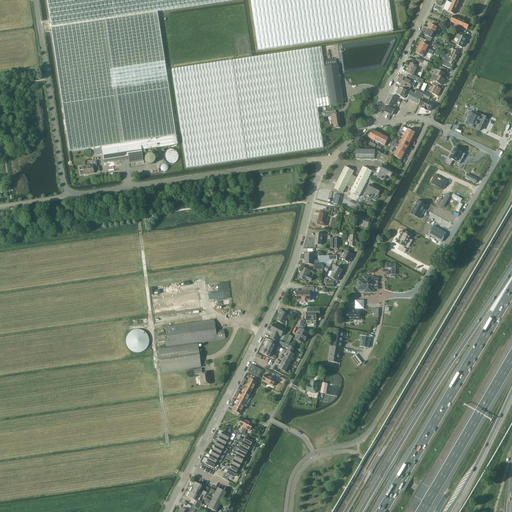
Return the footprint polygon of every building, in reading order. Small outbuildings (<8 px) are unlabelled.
[(46,0),(51,24),(114,15),(115,18),(157,12),(157,11),(234,0),(46,0)] [(250,0),(258,50),(393,30),(388,0),(250,0)] [(454,14),(458,6),(452,3),(448,12),(454,14)] [(114,15),(51,24),(51,28),(62,104),(70,152),(95,148),(98,147),(101,147),(176,136),(169,88),(157,12),(115,18),(114,15)] [(451,22),(459,26),(461,20),(453,16),(451,22)] [(467,29),(470,23),(461,20),(459,26),(467,29)] [(437,28),(430,24),(427,30),(438,35),(439,32),(436,30),(437,28)] [(436,38),(438,35),(427,30),(425,35),(432,39),(433,36),(436,38)] [(462,48),(466,39),(460,36),(461,36),(457,34),(455,38),(459,40),(456,45),(456,46),(458,47),(459,46),(462,48)] [(428,46),(421,42),(418,48),(432,55),(433,51),(431,50),(427,49),(428,46)] [(323,148),(317,108),(316,99),(328,97),(323,61),(321,47),(172,69),(187,168),(323,148)] [(430,58),(432,55),(418,48),(416,53),(423,57),(424,54),(428,56),(428,57),(430,58)] [(452,53),(451,56),(448,55),(447,57),(450,58),(449,58),(451,59),(455,61),(459,52),(451,49),(450,52),(452,53)] [(450,58),(447,57),(445,56),(442,63),(448,66),(449,64),(453,66),(455,61),(451,59),(449,58),(450,58)] [(323,61),(328,97),(330,106),(343,104),(337,65),(336,59),(323,61)] [(412,79),(411,80),(418,83),(420,79),(414,76),(418,67),(411,63),(407,72),(409,74),(408,76),(408,77),(412,79)] [(444,79),(443,78),(445,74),(435,70),(433,74),(437,76),(434,82),(441,86),(444,79)] [(401,85),(410,89),(413,82),(404,78),(401,85)] [(437,96),(441,89),(435,87),(433,86),(430,93),(432,94),(437,96)] [(404,98),(406,94),(408,94),(409,91),(406,90),(405,91),(400,89),(399,90),(398,89),(396,93),(397,93),(397,95),(404,98)] [(407,99),(418,104),(422,97),(409,91),(408,94),(409,95),(407,99)] [(390,99),(389,98),(386,103),(385,105),(391,108),(393,109),(394,107),(396,105),(394,104),(397,98),(392,95),(390,99)] [(316,99),(317,108),(323,107),(324,107),(325,107),(330,106),(328,97),(316,99)] [(430,101),(427,100),(422,97),(418,104),(419,105),(418,106),(421,107),(421,108),(425,110),(425,109),(430,111),(433,104),(429,102),(430,101)] [(469,102),(464,116),(473,120),(478,121),(483,107),(479,106),(469,102)] [(392,115),(394,110),(393,109),(391,108),(386,106),(384,111),(391,115),(392,115)] [(336,114),(335,111),(326,112),(326,116),(332,115),(333,120),(330,121),(331,124),(333,124),(334,129),(341,128),(339,114),(336,114)] [(415,133),(408,129),(404,127),(403,130),(401,133),(405,134),(412,138),(415,133)] [(368,137),(371,139),(374,140),(378,133),(372,130),(368,137)] [(383,136),(378,133),(374,140),(380,143),(383,136)] [(409,143),(412,138),(405,134),(402,140),(409,143)] [(101,147),(98,147),(98,151),(99,155),(102,155),(103,161),(104,163),(123,160),(122,158),(126,157),(127,160),(129,159),(129,163),(143,161),(142,155),(141,150),(145,150),(154,149),(156,148),(177,145),(176,136),(101,147)] [(385,146),(388,138),(385,137),(383,136),(380,143),(385,146)] [(402,140),(399,145),(407,149),(409,143),(402,140)] [(404,154),(407,149),(399,145),(396,143),(393,142),(392,146),(394,147),(395,146),(398,148),(397,151),(404,154)] [(460,164),(465,154),(454,148),(449,158),(460,164)] [(178,161),(179,160),(179,158),(179,156),(179,154),(178,153),(177,152),(176,151),(174,150),(172,149),(170,149),(168,150),(167,151),(165,152),(164,154),(164,156),(163,157),(164,159),(164,160),(164,161),(165,162),(166,163),(167,164),(168,164),(169,165),(171,165),(172,165),(174,165),(175,164),(176,163),(177,162),(178,161)] [(377,160),(378,159),(380,153),(375,150),(356,150),(355,160),(375,160),(377,160)] [(394,156),(401,159),(404,154),(397,151),(394,156)] [(389,157),(381,153),(380,153),(378,159),(386,163),(389,157)] [(146,154),(146,163),(154,163),(154,154),(146,154)] [(82,166),(84,174),(94,173),(93,168),(97,168),(96,161),(92,162),(92,165),(82,166)] [(138,174),(157,172),(156,163),(137,165),(138,174)] [(386,175),(391,177),(394,171),(383,166),(380,165),(376,172),(379,174),(378,177),(383,180),(386,175)] [(346,186),(352,189),(357,178),(352,175),(354,172),(345,167),(334,188),(343,193),(346,186)] [(359,197),(368,179),(372,172),(363,167),(359,174),(357,178),(352,189),(350,192),(359,197)] [(438,173),(433,181),(435,182),(436,180),(445,185),(449,179),(439,173),(438,173)] [(373,193),(378,195),(381,190),(370,184),(367,190),(368,190),(365,195),(370,198),(373,193)] [(461,201),(463,198),(454,193),(452,196),(461,201)] [(420,201),(412,214),(421,219),(424,215),(426,209),(428,206),(420,201)] [(318,223),(317,224),(325,226),(328,216),(331,217),(333,208),(326,206),(325,211),(321,210),(319,219),(317,220),(317,222),(318,223)] [(370,219),(362,217),(363,215),(360,214),(357,225),(368,228),(370,219)] [(433,224),(428,232),(441,240),(446,231),(433,224)] [(403,228),(396,240),(402,243),(401,245),(400,245),(398,248),(404,251),(406,248),(404,247),(404,245),(405,245),(407,241),(410,243),(412,239),(409,237),(412,233),(403,228)] [(322,238),(325,238),(325,234),(316,234),(315,245),(322,245),(322,238)] [(349,247),(356,247),(357,236),(347,235),(347,239),(350,239),(349,247)] [(346,251),(342,259),(349,262),(353,254),(346,251)] [(305,265),(313,265),(313,254),(305,254),(305,265)] [(395,263),(385,264),(385,268),(391,268),(391,275),(395,275),(395,263)] [(335,267),(333,272),(340,276),(343,270),(335,267)] [(313,277),(309,276),(311,271),(304,268),(301,275),(300,275),(298,278),(306,282),(307,280),(311,282),(313,277)] [(337,281),(340,276),(333,272),(330,277),(337,281)] [(373,288),(378,288),(378,277),(373,277),(373,278),(371,278),(371,277),(364,277),(364,280),(358,280),(358,290),(365,290),(365,292),(372,292),(372,290),(373,290),(373,288)] [(207,283),(208,291),(230,289),(230,282),(207,283)] [(314,292),(314,288),(302,288),(302,292),(297,292),(297,302),(306,302),(306,301),(310,301),(310,292),(314,292)] [(364,309),(364,304),(364,301),(355,301),(355,309),(364,309)] [(316,321),(316,316),(320,316),(320,308),(308,308),(308,313),(306,313),(306,321),(307,321),(307,323),(308,325),(314,324),(316,323),(316,321)] [(285,313),(281,311),(277,321),(284,324),(288,315),(291,316),(293,312),(286,309),(285,313)] [(359,311),(344,311),(344,320),(359,320),(359,311)] [(213,320),(163,328),(166,348),(216,341),(216,340),(224,339),(223,330),(215,331),(213,320)] [(271,331),(273,333),(271,338),(277,341),(279,335),(281,336),(285,329),(274,324),(271,331)] [(149,341),(149,340),(148,338),(148,336),(147,334),(145,332),(143,330),(141,329),(139,329),(137,328),(134,329),(132,329),(130,330),(128,332),(127,333),(126,335),(125,338),(125,340),(125,342),(125,345),(126,347),(128,349),(130,350),(131,351),(133,352),(136,352),(139,352),(141,352),(143,350),(145,349),(146,348),(147,345),(148,343),(149,341)] [(307,335),(308,332),(301,329),(296,340),(298,341),(297,341),(298,342),(300,343),(301,343),(301,342),(303,343),(304,340),(306,341),(306,340),(307,340),(309,338),(308,337),(308,336),(307,335)] [(344,333),(334,331),(331,346),(341,348),(344,333)] [(361,336),(359,347),(369,348),(371,337),(361,336)] [(269,342),(266,348),(273,352),(276,346),(269,342)] [(294,348),(290,346),(285,343),(284,346),(289,349),(285,357),(291,360),(294,355),(292,353),(294,348)] [(197,344),(158,350),(162,373),(186,370),(201,368),(197,344)] [(331,346),(329,361),(339,363),(341,348),(331,346)] [(276,357),(272,354),(273,352),(266,348),(263,354),(270,357),(272,358),(275,359),(276,357)] [(289,366),(291,360),(285,357),(282,362),(289,366)] [(285,372),(289,366),(282,362),(279,368),(285,372)] [(201,386),(210,384),(208,372),(202,373),(201,369),(191,371),(191,375),(199,374),(201,386)] [(270,377),(267,384),(273,386),(276,380),(273,379),(275,375),(276,376),(277,373),(273,372),(272,374),(270,377)] [(263,379),(262,381),(267,384),(270,377),(268,376),(265,375),(263,379)] [(251,379),(248,384),(254,387),(257,382),(251,379)] [(306,391),(316,393),(318,384),(311,382),(311,385),(308,384),(306,391)] [(254,387),(248,384),(245,389),(251,393),(254,387)] [(245,389),(242,395),(248,398),(251,393),(245,389)] [(248,398),(242,395),(239,400),(246,403),(248,398)] [(239,400),(237,405),(243,409),(246,403),(239,400)] [(240,414),(243,409),(237,405),(234,411),(240,414)] [(239,430),(238,432),(241,433),(247,422),(242,419),(239,425),(242,427),(240,431),(239,430)] [(253,424),(247,422),(241,433),(244,435),(245,433),(244,433),(246,429),(249,431),(253,424)] [(222,432),(219,437),(231,443),(232,440),(228,439),(230,436),(222,432)] [(231,443),(219,437),(217,441),(225,445),(226,443),(230,445),(231,443)] [(240,438),(239,440),(250,446),(253,441),(245,437),(243,440),(240,438)] [(239,440),(237,442),(241,444),(240,446),(248,450),(250,446),(239,440)] [(217,441),(215,446),(226,452),(227,449),(224,448),(225,445),(217,441)] [(215,446),(212,450),(220,454),(221,452),(225,454),(226,452),(215,446)] [(235,447),(234,449),(246,455),(248,450),(240,446),(239,449),(235,447)] [(234,449),(233,451),(237,453),(235,455),(243,459),(246,455),(234,449)] [(220,454),(212,450),(210,455),(221,461),(222,458),(219,457),(220,454)] [(210,455),(207,459),(215,463),(217,461),(220,463),(221,461),(210,455)] [(230,456),(229,458),(241,464),(243,459),(235,455),(234,458),(230,456)] [(229,458),(228,460),(231,461),(230,464),(231,464),(239,468),(241,464),(229,458)] [(217,464),(215,463),(207,459),(205,464),(216,470),(218,467),(216,466),(217,464)] [(225,465),(224,467),(236,473),(239,468),(231,464),(229,467),(225,465)] [(224,467),(223,469),(225,469),(223,472),(225,473),(227,474),(229,475),(234,477),(236,473),(224,467)] [(203,487),(195,482),(192,487),(206,494),(206,493),(201,490),(203,487)] [(192,487),(190,492),(198,496),(200,493),(205,496),(206,494),(192,487)] [(216,491),(211,488),(210,490),(223,497),(226,492),(217,488),(216,491)] [(221,502),(223,497),(210,490),(209,492),(214,495),(212,498),(221,502)] [(200,498),(198,497),(198,496),(190,492),(187,497),(201,504),(202,502),(199,501),(200,498)] [(206,498),(205,500),(218,507),(221,502),(212,498),(211,501),(206,498)] [(207,507),(216,511),(218,507),(205,500),(204,502),(209,504),(207,507)]
